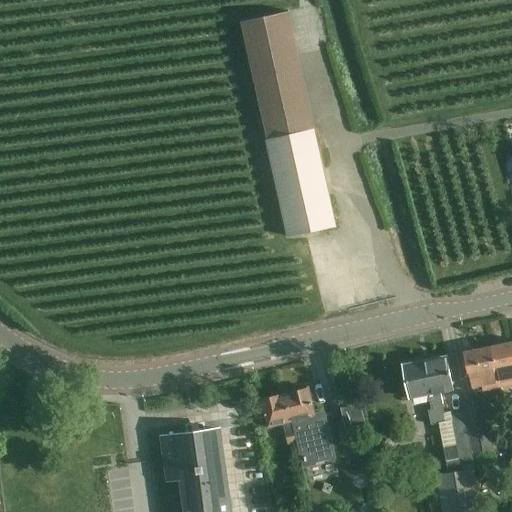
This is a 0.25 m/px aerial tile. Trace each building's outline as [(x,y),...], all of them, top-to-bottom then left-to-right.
[(314,129),(267,139),(289,237),(336,226),(314,129)] [(511,342),(491,347),(499,387),(511,384),(511,342)] [(474,392),(499,387),(491,347),(465,352),(470,378),(471,377),(474,392)] [(447,356),(403,364),(410,398),(413,398),(414,406),(429,403),(431,409),(428,410),(430,424),(438,423),(448,474),(437,476),(442,511),(479,511),(472,464),(474,464),(472,452),(463,404),(464,404),(462,398),(453,390),(447,356)] [(308,387),(285,393),(285,394),(297,442),(297,443),(303,467),(336,458),(325,413),(315,416),(308,387)] [(285,394),(261,400),(263,407),(265,415),(268,428),(283,425),(288,445),(297,443),(297,442),(285,394)] [(472,452),(493,448),(484,400),(464,404),(463,404),(472,452)] [(360,402),(340,407),(346,431),(366,427),(360,402)] [(263,407),(253,409),(255,418),(265,415),(263,407)] [(175,435),(165,437),(168,461),(178,460),(181,480),(185,511),(227,511),(216,429),(174,435),(175,435)]
